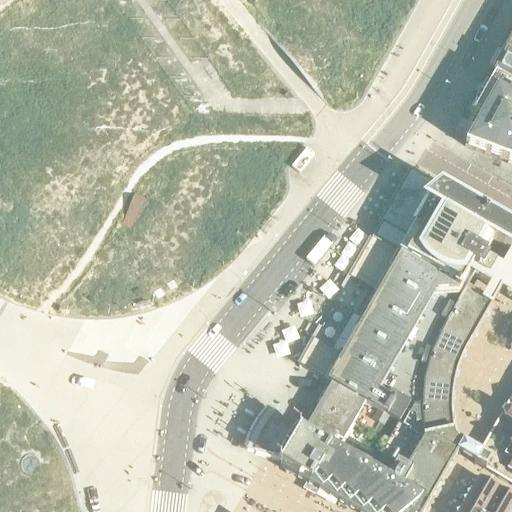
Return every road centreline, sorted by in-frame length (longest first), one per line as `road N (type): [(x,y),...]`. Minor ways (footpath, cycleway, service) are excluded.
road 1 (tertiary): [(172,457),(181,400),(197,370),(390,142)]
road 2 (tertiary): [(390,142),(478,0)]
road 3 (residential): [(390,142),(511,211)]
road 4 (residential): [(172,457),(202,458),(295,511)]
